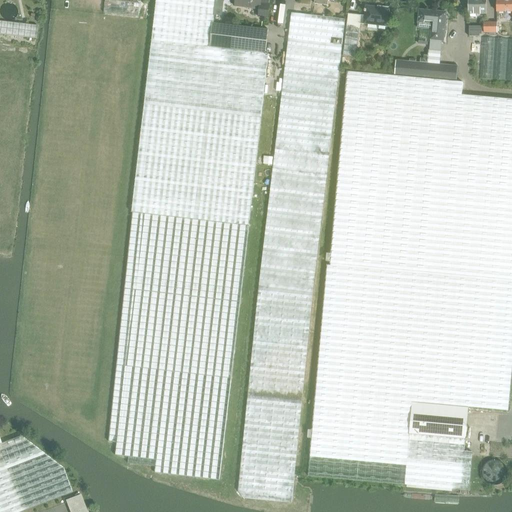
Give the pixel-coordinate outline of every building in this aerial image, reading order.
[(104,0),(104,13),(138,17),(140,4),(106,0),(104,0)] [(268,54),(265,54),(210,49),(213,23),(213,15),(215,0),(156,0),(133,204),(113,408),(109,441),(116,442),(115,455),(128,457),(128,463),(155,467),(155,475),(189,478),(220,481),(221,472),(249,226),(248,226),(268,54)] [(215,0),(213,15),(222,16),(223,0),(215,0)] [(235,0),(235,6),(260,9),(259,17),(268,18),(270,5),(269,5),(269,0),(235,0)] [(486,14),(486,0),(467,0),(468,14),(486,14)] [(511,0),(496,0),(496,2),(494,2),(494,6),(497,6),(497,12),(511,12),(511,0)] [(387,27),(389,8),(382,7),(382,8),(366,6),(365,10),(365,9),(364,12),(365,12),(365,16),(348,14),(343,56),(356,58),(360,24),(364,25),(364,24),(387,27)] [(443,41),(446,13),(419,10),(418,22),(431,23),(430,39),(443,41)] [(291,13),(289,33),(343,39),(345,20),(291,13)] [(0,21),(0,34),(36,39),(38,26),(0,21)] [(268,29),(213,23),(210,49),(265,54),(268,29)] [(496,33),(496,23),(484,23),(484,33),(496,33)] [(482,26),(469,27),(469,37),(479,37),(479,35),(482,35),(482,26)] [(313,292),(343,39),(289,33),(259,287),(260,288),(240,472),(238,494),(242,501),(291,506),(295,472),(314,293),(313,292)] [(511,80),(511,39),(481,38),(479,79),(511,80)] [(428,51),(427,63),(439,65),(440,52),(428,51)] [(439,65),(427,63),(416,62),(409,62),(396,60),(394,76),(456,82),(458,66),(439,65)] [(463,83),(456,82),(394,76),(349,72),(330,266),(327,266),(309,476),(453,489),(454,483),(470,484),(473,452),(465,451),(465,446),(408,440),(409,431),(411,401),(468,407),(508,411),(511,362),(511,100),(461,95),(463,83)] [(466,439),(468,407),(411,401),(409,431),(408,440),(465,446),(466,439)] [(0,511),(19,511),(71,493),(62,467),(21,436),(1,443),(0,443),(0,511)] [(86,511),(80,496),(66,501),(70,511),(86,511)]
